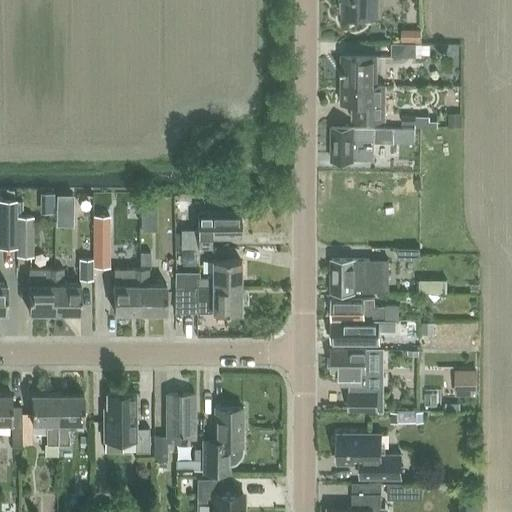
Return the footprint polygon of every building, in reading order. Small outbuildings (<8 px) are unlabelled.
[(344,16),(344,19),(378,19),(377,0),(344,0),(344,2),(341,4),(341,14),(344,16)] [(415,55),(415,43),(392,42),(392,55),(415,55)] [(377,55),(341,55),(341,86),(378,86),(377,55)] [(378,86),(341,86),(341,105),(353,105),(353,121),(386,120),(386,86),(378,86)] [(461,113),(449,113),(449,127),(461,127),(461,113)] [(415,115),(402,115),(402,124),(415,124),(415,115)] [(331,127),(331,159),(353,159),(373,159),(373,143),(374,128),(354,127),(331,127)] [(374,128),(373,143),(394,142),(394,128),(374,128)] [(214,151),(223,151),(223,143),(215,142),(214,151)] [(73,195),(56,195),(56,225),(72,225),(73,195)] [(0,245),(15,246),(15,200),(0,199),(0,245)] [(157,202),(143,202),(143,228),(157,228),(157,202)] [(181,246),(210,246),(210,236),(240,236),(240,211),(197,211),(197,227),(181,227),(181,246)] [(17,255),(32,255),(33,215),(17,214),(17,255)] [(94,266),(109,266),(109,215),(93,216),(94,266)] [(464,245),(465,219),(416,218),(416,244),(464,245)] [(476,244),(494,244),(494,232),(475,232),(476,244)] [(229,247),(215,247),(215,255),(229,255),(229,247)] [(420,248),(398,248),(398,259),(420,259),(420,248)] [(448,264),(470,263),(470,255),(447,256),(448,264)] [(80,257),(80,278),(91,278),(91,257),(80,257)] [(198,272),(175,272),(175,284),(175,285),(240,285),(240,258),(211,259),(211,277),(198,277),(198,272)] [(332,290),(386,290),(386,258),(332,258),(332,290)] [(54,310),(55,267),(29,267),(28,310),(54,310)] [(54,310),(80,311),(81,281),(63,281),(63,268),(55,267),(54,310)] [(114,310),(140,310),(140,267),(114,267),(114,310)] [(140,310),(166,310),(166,281),(148,281),(148,267),(140,267),(140,310)] [(447,280),(420,279),(420,292),(447,293),(447,280)] [(240,285),(175,285),(175,311),(240,311),(240,285)] [(332,298),(332,319),(396,319),(399,319),(399,305),(373,305),(373,298),(332,298)] [(396,319),(332,319),(332,341),(364,341),(380,341),(380,329),(396,329),(396,319)] [(340,383),(362,383),(362,372),(365,372),(366,348),(332,348),(332,370),(340,370),(340,383)] [(477,370),(455,370),(455,394),(476,394),(477,370)] [(349,409),(376,409),(376,391),(350,390),(349,409)] [(57,443),(57,392),(31,392),(31,421),(51,421),(51,425),(46,425),(46,443),(57,443)] [(83,392),(57,392),(57,443),(58,443),(68,443),(68,425),(63,425),(63,422),(83,421),(83,392)] [(0,421),(12,422),(12,393),(0,393),(0,421)] [(136,452),(150,452),(150,428),(136,428),(136,393),(106,394),(107,420),(104,420),(104,441),(136,440),(136,452)] [(167,434),(154,434),(154,461),(167,461),(167,443),(180,443),(180,434),(195,434),(195,393),(167,393),(167,434)] [(229,464),(232,464),(236,462),(241,457),(242,453),(243,449),(243,406),(215,406),(214,438),(202,438),(202,471),(229,471),(229,464)] [(14,441),(24,441),(23,411),(13,411),(14,441)] [(406,423),(407,412),(386,411),(386,422),(406,423)] [(337,462),(361,462),(361,476),(400,477),(400,453),(380,453),(381,432),(337,432),(337,462)] [(198,497),(212,497),(212,511),(242,511),(243,493),(221,493),(221,479),(198,479),(198,497)] [(422,483),(388,483),(388,498),(423,498),(422,483)] [(63,487),(62,506),(74,506),(74,487),(63,487)] [(32,511),(43,511),(45,498),(33,498),(32,511)]
